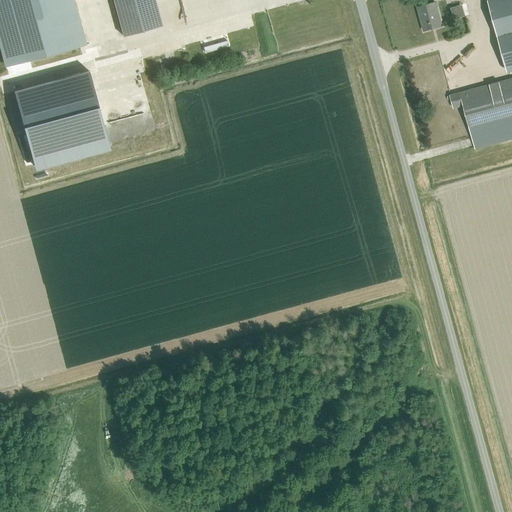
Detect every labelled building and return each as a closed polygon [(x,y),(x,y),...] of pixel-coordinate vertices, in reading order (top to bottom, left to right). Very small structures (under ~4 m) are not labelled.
[(71,0),(0,0),(0,41),(7,67),(85,46),(85,45),(84,45),(71,0)] [(113,0),(123,37),(161,26),(154,0),(113,0)] [(511,0),(496,0),(488,2),(506,70),(511,68),(511,0)] [(424,31),(441,26),(435,3),(417,7),(424,31)] [(109,147),(89,71),(15,92),(35,167),(109,147)] [(463,105),(472,136),(475,148),(511,137),(511,79),(450,96),(453,108),(463,105)]
